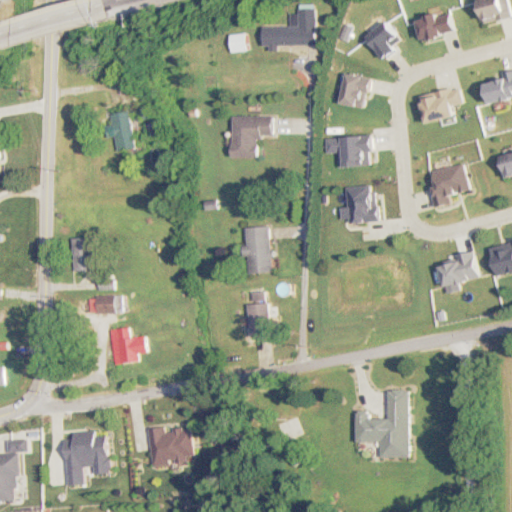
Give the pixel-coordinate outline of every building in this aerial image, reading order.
[(511,0),(483,0),(488,22),(511,17),(511,0)] [(319,44),(319,8),(300,8),(301,15),(293,16),(293,25),(266,26),(266,48),(282,48),(281,45),(319,44)] [(459,31),(453,10),(421,20),(427,40),(459,31)] [(397,44),(404,39),(390,20),(370,35),(388,59),(401,49),(397,44)] [(236,51),(251,49),(249,32),(233,34),(236,51)] [(511,98),(511,71),(507,73),(508,77),(489,83),(495,103),(511,98)] [(370,106),(373,76),(348,73),(345,103),(370,106)] [(431,122),(459,115),(457,105),(468,102),(463,85),(424,95),(431,122)] [(121,150),(139,147),(132,110),(113,113),(115,123),(110,125),(112,137),(118,136),(121,150)] [(276,116),(236,115),(236,157),(262,157),(262,136),(276,136),(276,116)] [(329,137),(330,152),(342,152),(343,166),(369,165),(369,151),(377,151),(377,135),(329,137)] [(475,189),(467,162),(437,171),(441,185),(434,187),(440,207),(456,202),(454,195),(475,189)] [(350,186),(352,206),(344,207),(345,218),(353,218),(353,222),(383,220),(381,191),(375,191),(374,184),(350,186)] [(250,226),(250,245),(247,245),(247,256),(252,255),(253,273),(277,272),(276,249),(274,249),(273,225),(250,226)] [(96,237),(75,237),(76,270),(97,269),(96,237)] [(511,241),(493,247),(501,275),(511,272),(511,241)] [(461,254),(462,259),(443,263),(449,286),(484,277),(477,250),(461,254)] [(257,337),(276,335),(272,301),(253,304),(257,337)] [(143,361),(142,352),(151,351),(150,335),(134,337),(133,327),(114,329),(118,363),(143,361)] [(0,384),(8,385),(8,366),(0,366),(0,384)] [(412,389),(392,389),(392,418),(373,418),(373,410),(360,411),(361,441),(384,441),(384,457),(413,456),(412,389)] [(195,427),(169,431),(168,426),(151,428),(156,466),(176,463),(192,461),(191,456),(199,454),(195,427)] [(72,485),(89,483),(87,466),(98,465),(98,474),(114,472),(111,434),(99,436),(99,430),(77,432),(77,438),(68,439),(72,485)] [(0,500),(19,499),(18,487),(24,486),(21,451),(31,450),(30,438),(11,439),(11,452),(0,452),(0,500)]
